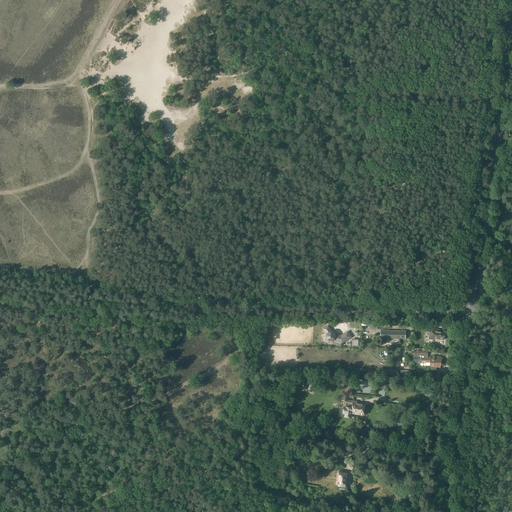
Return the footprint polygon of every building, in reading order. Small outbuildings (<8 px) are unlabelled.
[(361,322),(360,347),(363,347),(364,325),(370,325),(370,328),(378,328),(378,322),(361,322)] [(341,335),(334,334),(334,333),(333,333),(332,332),(328,325),(323,328),(327,335),(327,336),(327,337),(327,338),(328,338),(328,339),(328,340),(329,340),(329,339),(329,340),(330,340),(331,340),(332,340),(332,339),(333,339),(332,342),(341,345),(342,342),(350,336),(347,331),(341,335)] [(440,330),(430,328),(429,339),(434,340),(434,338),(444,340),(444,339),(445,339),(445,338),(446,338),(446,337),(446,336),(445,336),(445,332),(440,331),(440,330)] [(406,331),(381,331),(381,338),(406,339),(406,331)] [(428,352),(413,352),(413,362),(426,362),(430,362),(430,367),(431,367),(431,369),(436,369),(436,367),(440,367),(440,365),(441,365),(441,360),(440,360),(440,359),(428,359),(428,352)] [(347,400),(346,407),(344,407),(340,407),(339,416),(345,417),(351,418),(351,415),(355,415),(355,414),(355,411),(352,411),(353,401),(347,400)] [(357,401),(353,401),(352,411),(355,411),(355,414),(356,414),(357,415),(359,415),(360,414),(364,415),(365,405),(357,404),(357,401)] [(340,472),(338,486),(340,486),(340,488),(344,489),(344,487),(345,487),(347,473),(346,473),(347,471),(341,471),(341,472),(340,472)]
